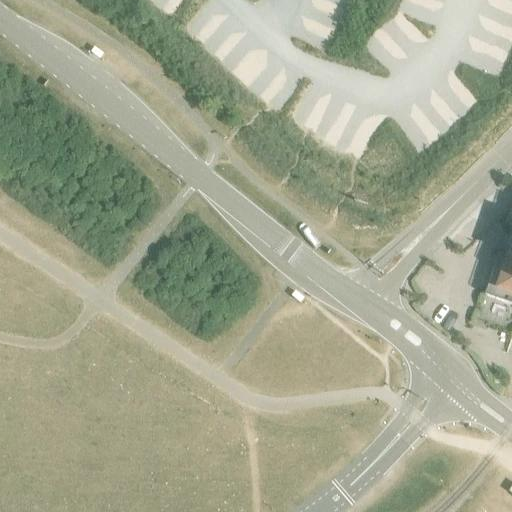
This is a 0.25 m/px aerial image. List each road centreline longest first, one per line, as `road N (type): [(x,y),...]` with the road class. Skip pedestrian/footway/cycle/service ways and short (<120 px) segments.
road 1 (tertiary): [(349,298),(0,22)]
road 2 (tertiary): [(312,511),(414,417),(446,373)]
road 3 (unclassified): [(451,206),(349,298)]
road 4 (unclassified): [(374,315),(451,206)]
